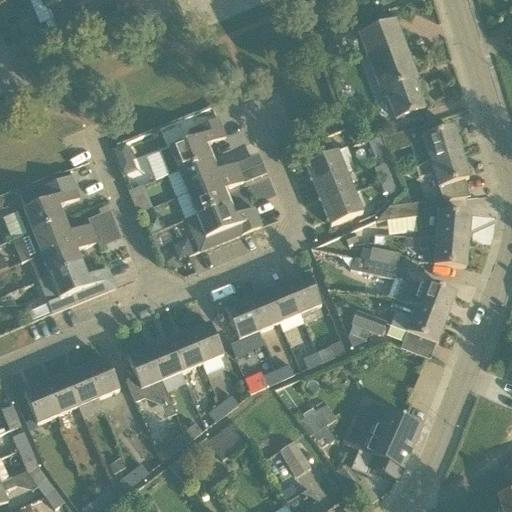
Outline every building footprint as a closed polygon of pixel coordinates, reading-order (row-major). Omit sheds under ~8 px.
[(40,0),(45,10),(67,0),(71,10),(95,0),(40,0)] [(358,36),(365,55),(380,95),(384,94),(395,122),(423,111),(413,82),(416,81),(406,54),(407,54),(401,38),(400,38),(394,23),(358,36)] [(343,88),(340,93),(341,98),(345,101),(350,100),(353,96),(353,91),(348,87),(343,88)] [(209,161),(203,148),(224,140),(216,120),(195,129),(199,138),(159,154),(168,177),(177,174),(209,161)] [(414,170),(459,156),(452,131),(430,137),(427,127),(404,133),(380,141),(385,156),(409,148),(413,161),(412,161),(414,170)] [(367,144),(373,159),(383,155),(377,141),(367,144)] [(345,174),(355,171),(346,150),(304,166),(312,187),(345,174)] [(414,170),(417,180),(432,176),(437,190),(438,189),(442,202),(469,199),(464,182),(467,181),(459,156),(414,170)] [(186,196),(238,175),(234,165),(214,174),(209,161),(177,174),(186,196)] [(379,185),(390,180),(384,167),(373,171),(379,185)] [(321,208),(353,195),(345,174),(312,187),(321,208)] [(238,175),(186,196),(195,218),(226,205),(221,192),(242,184),(238,175)] [(24,211),(16,214),(19,222),(26,236),(62,222),(57,209),(78,200),(74,191),(68,177),(18,197),(24,211)] [(390,180),(379,185),(385,198),(396,193),(390,180)] [(321,208),(329,229),(361,216),(353,195),(321,208)] [(153,210),(162,231),(187,220),(177,199),(153,210)] [(232,218),(226,205),(195,218),(186,221),(191,235),(199,254),(260,229),(252,210),(232,218)] [(388,209),(375,223),(375,224),(416,219),(415,206),(388,209)] [(466,244),(468,218),(437,216),(435,231),(420,230),(419,240),(466,244)] [(35,259),(92,236),(88,226),(67,235),(62,222),(26,236),(35,259)] [(28,261),(38,283),(80,266),(75,253),(96,245),(92,236),(35,259),(28,261)] [(419,240),(418,251),(434,252),(433,268),(464,270),(466,244),(419,240)] [(0,291),(6,289),(0,274),(0,273),(10,269),(1,247),(0,247),(0,291)] [(368,264),(395,270),(398,257),(371,251),(368,263),(368,264)] [(400,305),(444,322),(454,297),(435,290),(424,286),(405,283),(407,273),(395,270),(368,264),(368,263),(352,260),(349,273),(365,276),(392,282),(386,299),(393,302),(400,305)] [(50,316),(114,290),(106,271),(85,279),(80,266),(38,283),(46,305),(50,316)] [(298,317),(301,316),(319,308),(306,277),(285,286),(298,317)] [(285,286),(265,294),(278,326),(298,317),(285,286)] [(245,303),(258,334),(278,326),(265,294),(245,303)] [(400,305),(393,302),(389,312),(395,314),(389,328),(435,346),(444,322),(400,305)] [(245,303),(224,311),(237,343),(258,334),(245,303)] [(369,334),(379,337),(384,324),(357,314),(348,338),(365,344),(369,334)] [(208,326),(188,335),(201,367),(220,359),(222,358),(216,345),(208,326)] [(188,335),(167,343),(180,375),(201,367),(188,335)] [(319,366),(332,360),(328,350),(327,350),(325,347),(315,342),(311,344),(316,355),(314,356),(319,366)] [(167,343),(147,352),(160,384),(180,375),(167,343)] [(134,380),(126,383),(135,405),(144,401),(161,409),(169,406),(160,384),(147,352),(126,361),(134,379),(134,380)] [(314,356),(302,361),(306,371),(319,366),(314,356)] [(83,370),(97,401),(118,392),(104,361),(83,370)] [(275,373),(279,383),(292,377),(288,367),(275,373)] [(97,401),(83,370),(63,378),(76,410),(97,401)] [(275,373),(262,379),(266,389),(279,383),(275,373)] [(43,387),(56,418),(76,410),(63,378),(43,387)] [(35,427),(56,418),(43,387),(22,395),(35,427)] [(225,417),(238,407),(231,398),(218,408),(225,417)] [(233,425),(247,444),(273,425),(259,405),(233,425)] [(20,429),(10,408),(0,412),(9,434),(20,429)] [(218,408),(207,416),(214,425),(225,417),(218,408)] [(323,408),(298,425),(308,440),(311,438),(320,432),(333,423),(323,408)] [(420,430),(370,408),(363,423),(371,426),(359,454),(360,454),(353,469),(366,475),(368,471),(396,484),(401,473),(420,430)] [(247,444),(233,425),(207,443),(205,441),(195,448),(205,460),(215,452),(222,462),(247,444)] [(194,426),(182,435),(189,444),(201,435),(194,426)] [(189,444),(182,435),(171,443),(178,452),(189,444)] [(17,453),(26,449),(21,436),(11,440),(17,453)] [(292,445),(279,454),(295,480),(309,471),(292,445)] [(26,449),(17,453),(23,467),(32,463),(26,449)] [(511,511),(511,459),(509,460),(511,467),(511,493),(496,499),(500,511),(511,511)] [(362,482),(359,484),(346,466),(335,474),(364,511),(377,502),(362,482)] [(128,476),(135,485),(146,476),(139,467),(128,476)] [(36,491),(45,502),(57,497),(37,470),(28,476),(26,474),(6,481),(0,483),(0,508),(7,505),(3,494),(10,491),(14,489),(32,493),(36,491)] [(128,476),(117,484),(124,493),(135,485),(128,476)] [(287,509),(289,511),(318,511),(316,508),(318,507),(309,492),(285,506),(287,510),(287,509)] [(92,504),(98,511),(99,511),(110,504),(104,495),(92,504)] [(54,511),(63,505),(57,497),(45,502),(52,511),(54,511)]
